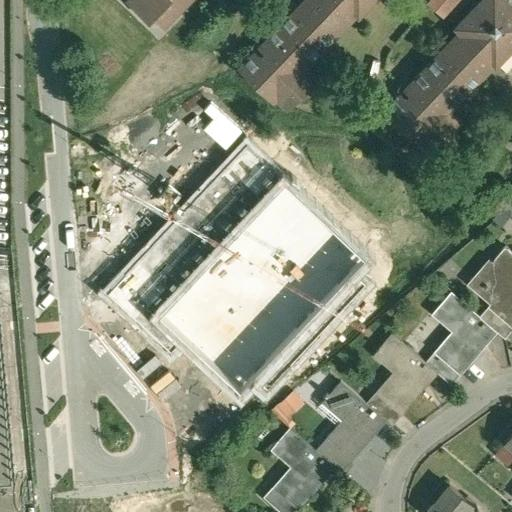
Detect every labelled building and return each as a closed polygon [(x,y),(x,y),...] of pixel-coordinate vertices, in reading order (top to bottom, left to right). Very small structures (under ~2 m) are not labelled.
[(128,0),(150,20),(154,16),(165,26),(189,0),(128,0)] [(304,0),(303,1),(302,0),(260,45),(265,50),(262,54),(256,49),(239,66),(274,100),(277,96),(288,107),(317,77),(302,63),(306,59),(309,62),(337,33),(336,32),(348,20),(349,20),(357,12),(359,14),(372,0),(304,0)] [(511,2),(509,0),(480,0),(456,26),(462,31),(449,44),(448,43),(405,87),(411,93),(407,97),(401,91),(384,109),(419,142),(422,138),(434,149),(462,120),(447,105),(451,101),(455,105),(483,75),(482,74),(494,61),(496,64),(511,47),(511,2)] [(425,0),(445,17),(460,0),(425,0)] [(511,249),(505,244),(480,273),(488,280),(482,287),(485,288),(486,287),(496,296),(489,304),(511,323),(511,249)] [(480,314),(452,289),(438,305),(458,322),(435,349),(461,371),(498,329),(480,314)] [(511,328),(511,323),(489,304),(480,314),(498,329),(506,336),(511,328)] [(0,330),(0,480),(14,479),(0,330)] [(399,364),(376,390),(402,412),(439,370),(427,359),(393,331),(379,346),(399,364)] [(461,371),(435,349),(427,359),(439,370),(452,381),(461,371)] [(368,400),(342,378),(328,393),(348,411),(325,437),(351,459),(387,417),(368,400)] [(271,403),(281,417),(304,402),(295,388),(271,403)] [(402,412),(376,390),(368,400),(387,417),(393,422),(402,412)] [(316,447),(290,425),(276,441),(296,459),(274,485),(299,507),(336,464),(316,447)] [(351,459),(325,437),(316,447),(336,464),(342,469),(351,459)] [(450,482),(426,511),(427,511),(478,511),(482,508),(480,507),(481,505),(477,502),(475,503),(450,482)] [(294,511),(299,507),(274,485),(265,495),(285,511),(294,511)]
